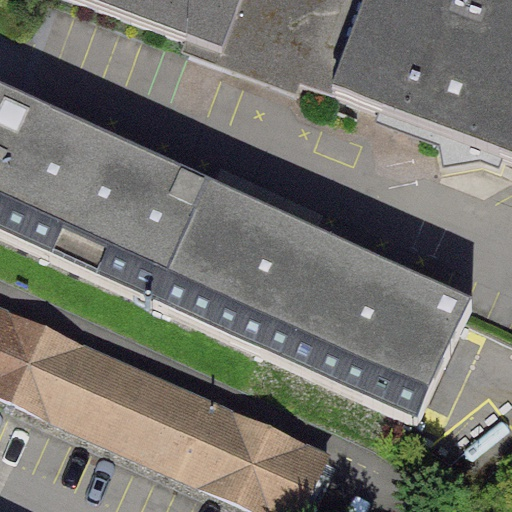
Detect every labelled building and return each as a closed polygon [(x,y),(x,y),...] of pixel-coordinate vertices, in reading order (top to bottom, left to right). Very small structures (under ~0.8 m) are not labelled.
[(239,0),(96,0),(223,46),(239,0)] [(239,0),(223,46),(216,66),(303,97),(308,83),(336,93),(369,0),(239,0)] [(505,0),(369,0),(336,93),(332,104),(442,143),(446,168),(480,163),(500,170),(502,165),(511,168),(511,2),(506,0),(505,0)] [(503,301),(6,82),(0,95),(0,242),(443,437),(503,301)] [(0,400),(258,511),(319,511),(342,461),(0,313),(0,400)]
